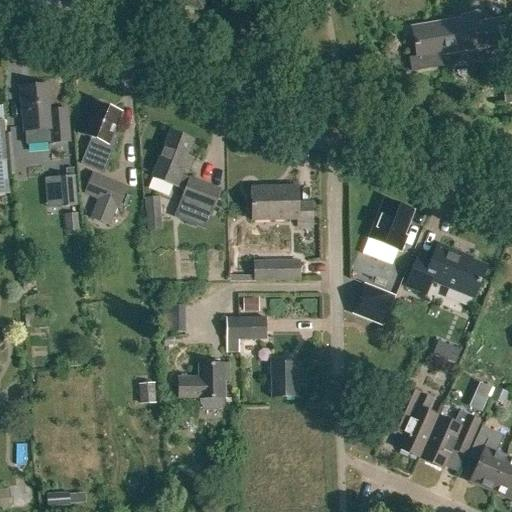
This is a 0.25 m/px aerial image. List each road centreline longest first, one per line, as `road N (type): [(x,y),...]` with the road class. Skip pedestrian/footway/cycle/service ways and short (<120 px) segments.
road 1 (residential): [(334,376),(333,159),(343,136)]
road 2 (tertiary): [(217,80),(13,0)]
road 3 (tertiary): [(511,203),(343,136)]
road 4 (tertiary): [(343,136),(217,80)]
road 5 (residential): [(462,511),(338,457)]
